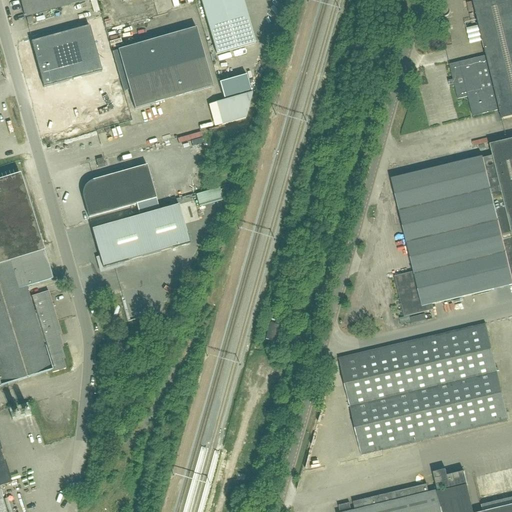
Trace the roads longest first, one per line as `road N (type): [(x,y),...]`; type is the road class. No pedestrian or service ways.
road 1 (unclassified): [(276,511),(420,0)]
road 2 (unclassified): [(57,511),(82,434),(90,340),(0,16)]
